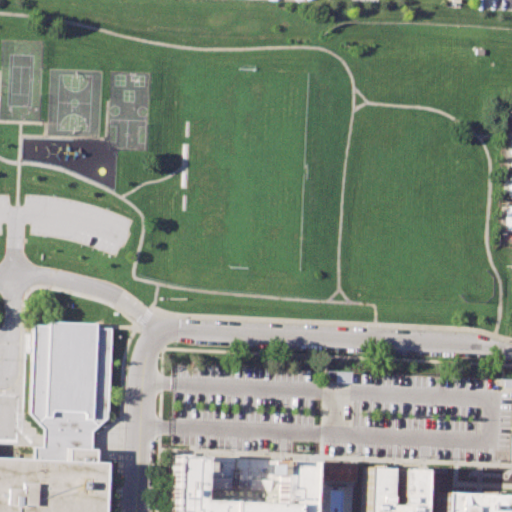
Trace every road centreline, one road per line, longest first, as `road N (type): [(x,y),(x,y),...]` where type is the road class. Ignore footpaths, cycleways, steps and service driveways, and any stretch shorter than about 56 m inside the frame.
road 1 (residential): [(158,332),(511,351)]
road 2 (residential): [(158,332),(141,386),(135,511)]
road 3 (residential): [(0,276),(105,292),(158,332)]
